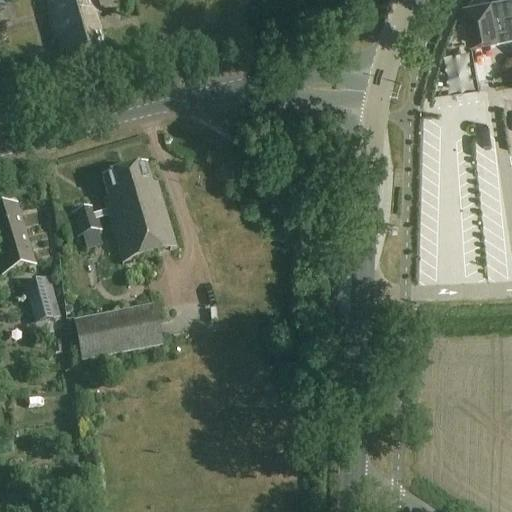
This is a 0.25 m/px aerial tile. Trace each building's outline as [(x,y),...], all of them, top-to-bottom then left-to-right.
[(99,17),(94,0),(57,0),(47,3),(62,56),(67,55),(70,65),(104,55),(94,18),(99,17)] [(511,0),(501,0),(492,2),(492,0),(464,6),(472,45),(499,40),(497,30),(506,28),(504,15),(511,13),(511,0)] [(479,149),(492,227),(511,223),(498,146),(479,149)] [(152,186),(146,167),(102,180),(109,204),(105,206),(122,265),(176,249),(157,185),(152,186)] [(34,268),(16,209),(0,214),(0,272),(2,278),(34,268)] [(38,250),(59,244),(49,209),(28,215),(38,250)] [(99,232),(92,210),(69,216),(76,238),(99,232)] [(59,320),(47,280),(23,287),(34,327),(59,320)] [(163,349),(155,308),(74,324),(82,365),(163,349)]
